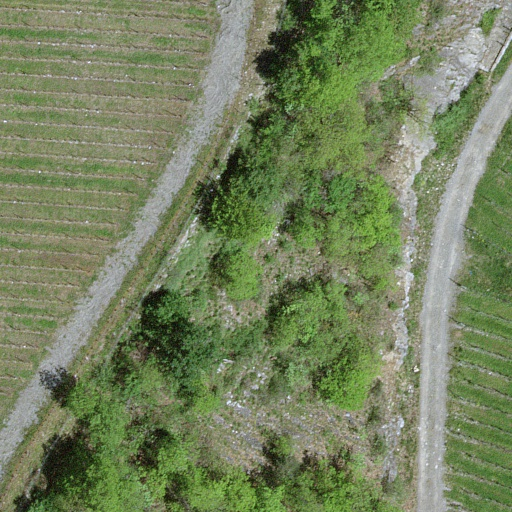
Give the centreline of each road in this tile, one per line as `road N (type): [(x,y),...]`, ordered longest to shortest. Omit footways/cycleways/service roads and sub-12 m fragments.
road 1 (track): [(0,445),(69,317),(200,127),(225,46),(229,0)]
road 2 (track): [(423,511),(430,328),(451,182),(511,78)]
